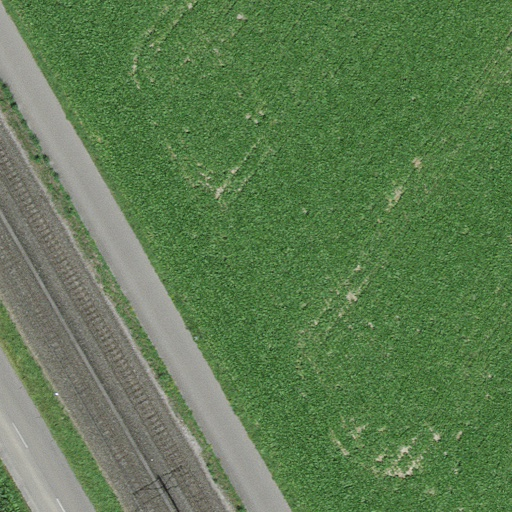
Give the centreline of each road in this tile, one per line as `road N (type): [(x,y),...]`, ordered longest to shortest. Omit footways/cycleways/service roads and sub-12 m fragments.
road 1 (residential): [(271,511),(0,40)]
road 2 (tertiary): [(0,398),(65,511)]
